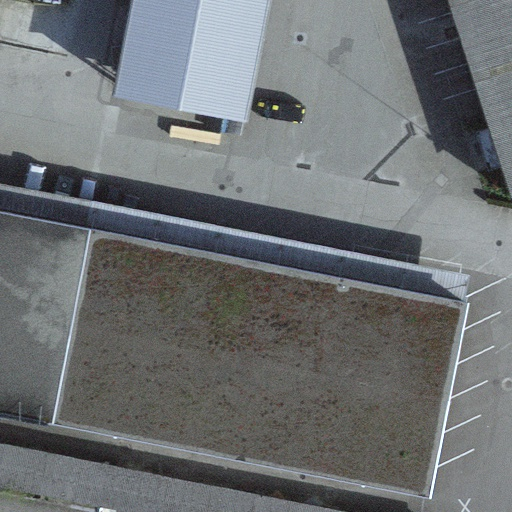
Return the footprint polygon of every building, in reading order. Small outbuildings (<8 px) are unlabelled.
[(267,0),(127,0),(112,79),(247,105),(267,0)] [(511,0),(452,0),(491,119),(474,125),(488,165),(503,160),(511,188),(511,0)] [(0,397),(52,407),(94,190),(0,172),(0,397)] [(470,262),(94,190),(52,407),(432,480),(470,285),(465,284),(470,262)] [(0,482),(151,511),(384,511),(0,436),(0,482)]
